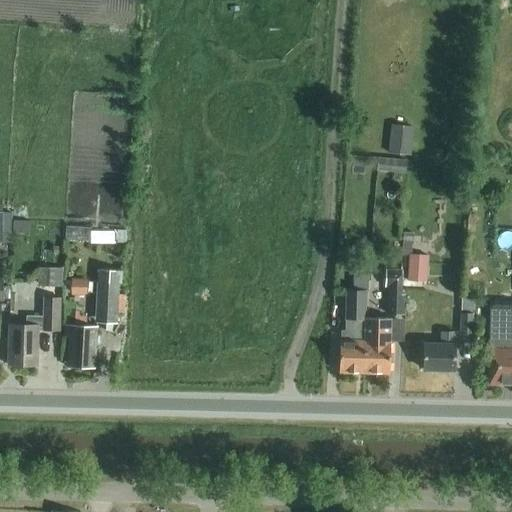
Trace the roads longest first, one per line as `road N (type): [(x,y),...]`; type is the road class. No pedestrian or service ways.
road 1 (unclassified): [(511,505),(0,489)]
road 2 (secondary): [(511,412),(0,401)]
